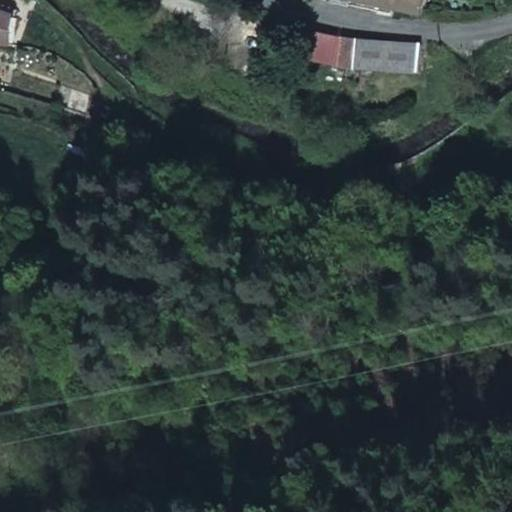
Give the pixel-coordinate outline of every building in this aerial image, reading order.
[(421,0),(360,0),(418,13),(421,0)] [(320,32),(304,28),(298,53),(315,58),(320,32)] [(334,35),(320,32),(315,58),(332,62),(334,35)] [(334,35),(332,62),(350,67),(355,40),(334,35)] [(355,40),(350,67),(410,71),(412,57),(398,55),(401,43),(355,40)]
